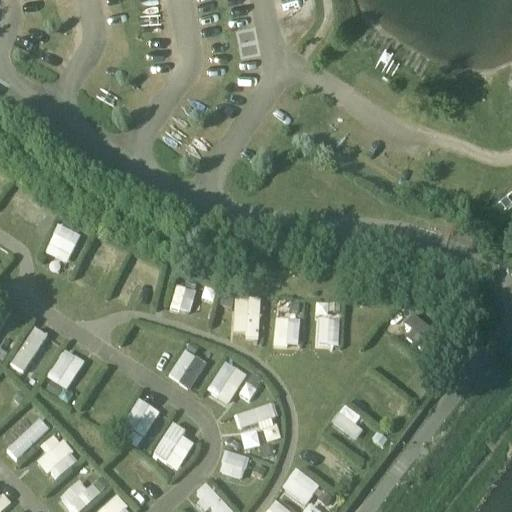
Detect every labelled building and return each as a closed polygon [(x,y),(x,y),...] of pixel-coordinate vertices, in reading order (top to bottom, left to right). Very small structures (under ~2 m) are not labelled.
[(0,197),(9,186),(0,179),(0,197)] [(33,227),(44,214),(15,191),(4,204),(33,227)] [(44,262),(67,271),(79,240),(56,231),(44,262)] [(87,259),(73,285),(88,292),(101,266),(87,259)] [(131,261),(111,301),(125,308),(145,268),(131,261)] [(182,322),(193,288),(178,283),(167,317),(182,322)] [(258,344),(259,303),(233,303),(233,343),(258,344)] [(273,353),(298,353),(299,324),(273,323),(273,353)] [(408,323),(399,341),(428,356),(438,338),(408,323)] [(338,326),(315,325),(315,352),(338,352),(338,326)] [(120,353),(141,365),(155,341),(135,329),(120,353)] [(27,382),(46,341),(30,333),(11,374),(27,382)] [(0,340),(0,357),(5,361),(15,346),(2,337),(0,340)] [(391,347),(378,363),(406,385),(419,370),(391,347)] [(64,397),(84,368),(65,355),(45,384),(64,397)] [(183,356),(167,383),(189,395),(204,368),(183,356)] [(226,411),(246,381),(225,368),(205,397),(226,411)] [(353,397),(388,424),(403,405),(367,378),(353,397)] [(92,428),(122,390),(108,380),(79,418),(92,428)] [(5,405),(0,408),(0,425),(13,415),(5,405)] [(138,406),(119,446),(138,455),(157,415),(138,406)] [(258,431),(264,449),(281,444),(271,411),(233,423),(237,437),(258,431)] [(354,448),(366,432),(342,414),(329,430),(354,448)] [(14,467),(48,436),(38,425),(5,456),(14,467)] [(150,462),(175,477),(193,449),(181,442),(184,437),(171,429),(150,462)] [(51,487),(77,468),(58,443),(32,462),(51,487)] [(340,480),(349,469),(320,446),(311,456),(340,480)] [(218,480),(242,484),(246,463),(222,458),(218,480)] [(155,499),(165,489),(137,461),(127,470),(155,499)] [(302,511),(303,511),(318,494),(295,475),(280,494),(302,511)] [(62,511),(86,511),(105,492),(96,485),(87,494),(77,485),(57,507),(62,511)] [(226,511),(207,492),(194,504),(202,511),(226,511)] [(0,511),(7,511),(10,509),(0,498),(0,511)] [(124,511),(114,502),(104,511),(124,511)]
